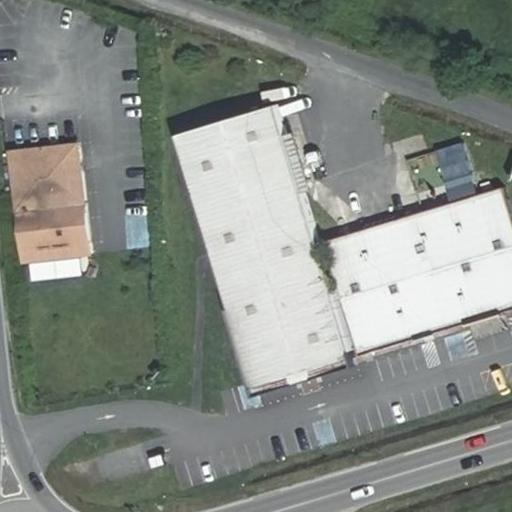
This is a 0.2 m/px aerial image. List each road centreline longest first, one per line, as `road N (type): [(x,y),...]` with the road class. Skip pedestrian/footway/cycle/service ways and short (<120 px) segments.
road 1 (unclassified): [(2,441),(150,417),(234,433),(511,353)]
road 2 (unclassified): [(179,0),(511,116)]
road 3 (primary): [(276,511),(511,440)]
